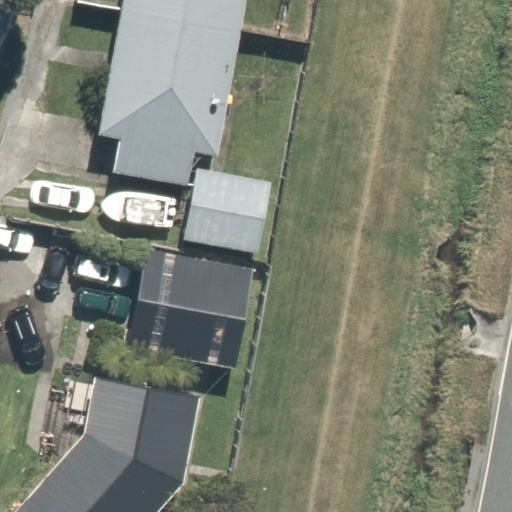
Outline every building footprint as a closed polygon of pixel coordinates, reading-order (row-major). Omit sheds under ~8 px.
[(0,0),(0,61),(28,0),(27,0),(0,0)] [(242,0),(114,0),(113,7),(238,27),(242,0)] [(238,27),(113,7),(95,125),(116,128),(109,170),(181,181),(185,154),(217,159),(238,27)] [(190,181),(180,237),(255,251),(269,178),(193,164),(190,181)] [(240,261),(140,247),(128,339),(228,352),(240,261)] [(79,425),(0,511),(141,511),(175,475),(191,389),(89,371),(79,425)]
